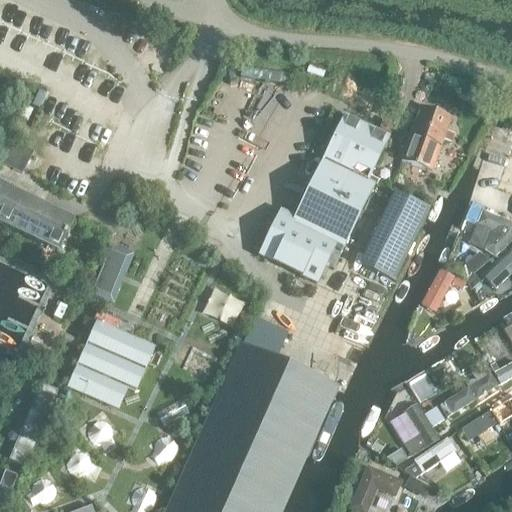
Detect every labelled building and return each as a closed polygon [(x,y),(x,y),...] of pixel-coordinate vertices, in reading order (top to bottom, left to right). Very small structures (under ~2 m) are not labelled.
[(432,172),(451,118),(420,107),(400,160),(432,172)] [(344,119),(323,162),(366,183),(387,140),(344,119)] [(323,162),(295,221),(344,246),(373,186),(366,183),(323,162)] [(74,223),(0,186),(0,224),(59,253),(74,223)] [(362,268),(394,283),(429,211),(397,195),(362,268)] [(511,221),(483,209),(475,227),(492,234),(484,252),(494,259),(511,240),(511,221)] [(332,271),(342,251),(344,246),(295,221),(281,214),(260,258),(316,285),(325,268),(332,271)] [(110,298),(126,259),(109,252),(93,291),(110,298)] [(421,307),(435,315),(454,280),(440,272),(421,307)] [(463,292),(467,284),(456,278),(452,286),(463,292)] [(134,394),(154,350),(102,326),(73,391),(117,410),(125,390),(134,394)] [(20,439),(41,447),(80,354),(59,347),(20,439)] [(240,347),(166,511),(236,511),(260,459),(298,474),(306,457),(335,391),(335,389),(240,347)] [(511,367),(495,377),(500,386),(511,379),(511,367)] [(468,390),(476,402),(499,388),(491,375),(468,390)] [(454,416),(476,403),(468,390),(446,404),(454,416)] [(511,421),(511,404),(492,417),(500,429),(511,421)] [(435,429),(442,424),(435,412),(423,420),(416,408),(403,416),(404,418),(397,422),(397,439),(412,461),(439,444),(431,432),(435,429)] [(469,448),(496,430),(489,419),(461,436),(469,448)] [(0,486),(0,511),(13,511),(40,448),(20,440),(0,486)] [(415,466),(423,479),(457,456),(448,443),(415,466)] [(391,462),(397,470),(406,462),(400,455),(391,462)] [(42,465),(28,498),(41,504),(55,471),(42,465)] [(402,481),(367,466),(348,509),(356,511),(367,511),(377,490),(395,498),(402,481)] [(406,488),(415,492),(420,482),(411,477),(406,488)]
